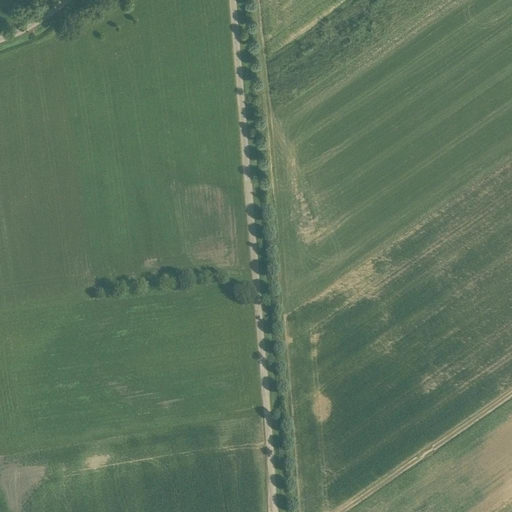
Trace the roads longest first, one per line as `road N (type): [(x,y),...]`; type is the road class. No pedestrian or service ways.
road 1 (track): [(232,0),(273,511)]
road 2 (track): [(340,511),(511,394)]
